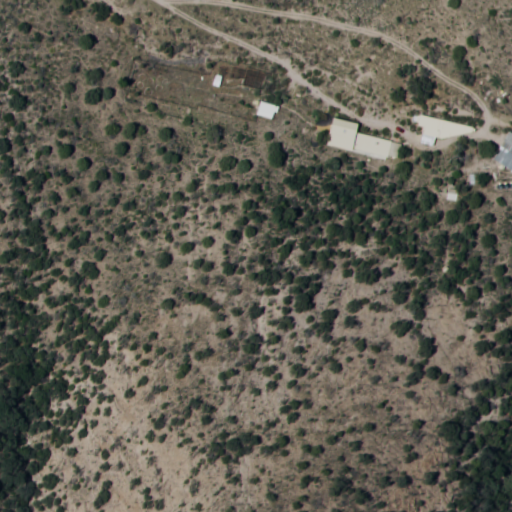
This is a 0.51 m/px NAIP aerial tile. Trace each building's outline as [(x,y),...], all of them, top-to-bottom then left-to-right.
[(212,68),(209,78),(215,80),(219,70),(212,68)] [(257,94),(253,108),(268,112),(271,105),(273,106),(275,99),(257,94)] [(418,106),(415,118),(421,119),(417,136),(430,139),(432,130),(439,132),(471,124),(472,121),(418,106)] [(388,133),(383,151),(324,137),(330,109),(356,116),(354,125),(388,133)] [(511,128),(506,124),(495,140),(498,142),(491,153),(511,166),(511,147),(509,146),(511,141),(511,128)] [(455,183),(453,194),(443,192),(445,181),(455,183)]
